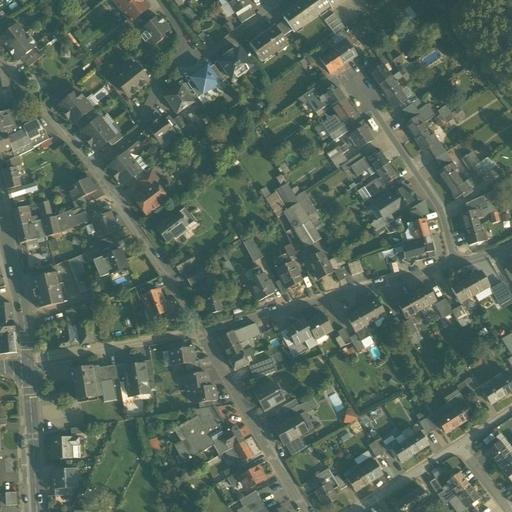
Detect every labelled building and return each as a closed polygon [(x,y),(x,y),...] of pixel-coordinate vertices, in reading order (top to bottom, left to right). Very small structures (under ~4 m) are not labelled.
[(113,1),(122,12),(136,0),(114,0),(113,1)] [(143,3),(140,0),(136,0),(122,12),(128,20),(130,23),(138,17),(148,9),(143,2),(143,3)] [(250,5),(246,0),(233,0),(229,2),(236,14),(249,6),(250,5)] [(292,31),(294,34),(330,8),(331,10),(345,0),(304,0),(282,17),(285,21),(292,31)] [(236,14),(229,2),(221,7),(220,8),(227,19),(235,14),(236,14)] [(416,2),(409,7),(416,18),(423,13),(416,2)] [(85,4),(78,9),(83,16),(90,10),(85,4)] [(237,17),(251,8),(249,6),(236,14),(235,14),(237,17)] [(182,13),(188,22),(197,16),(191,7),(182,13)] [(416,18),(409,7),(404,10),(411,21),(416,18)] [(237,17),(241,24),(255,15),(251,8),(237,17)] [(324,21),(335,36),(345,29),(334,14),(324,21)] [(151,15),(142,22),(136,26),(140,31),(154,19),(151,15)] [(128,33),(136,26),(142,22),(138,17),(130,23),(128,20),(122,25),(128,33)] [(150,39),(156,46),(164,39),(163,37),(170,31),(166,26),(165,27),(163,24),(164,23),(161,19),(160,20),(157,17),(154,19),(140,31),(139,31),(142,35),(140,37),(145,43),(149,40),(148,40),(150,39)] [(0,24),(0,33),(8,27),(10,25),(6,20),(0,24)] [(285,21),(280,25),(275,28),(282,38),(287,35),(292,31),(285,21)] [(223,26),(228,35),(235,30),(230,22),(223,26)] [(0,40),(7,49),(17,62),(35,48),(36,47),(35,46),(26,34),(18,24),(10,30),(8,27),(0,33),(3,37),(0,38),(0,40)] [(250,45),(263,62),(287,45),(282,38),(275,28),(250,45)] [(198,37),(206,49),(214,44),(208,36),(206,37),(203,33),(198,37)] [(331,39),(332,40),(335,45),(345,39),(341,33),(331,39)] [(69,34),(67,36),(78,49),(80,47),(69,34)] [(35,48),(39,52),(49,44),(44,38),(35,46),(36,47),(35,48)] [(331,47),(335,53),(348,44),(345,39),(335,45),(331,47)] [(348,44),(335,53),(343,66),(357,57),(348,44)] [(61,54),(69,54),(69,45),(62,45),(61,54)] [(417,47),(411,51),(417,58),(422,54),(417,47)] [(232,51),(227,54),(243,75),(248,71),(247,70),(251,67),(239,50),(234,53),(232,51)] [(25,63),(29,68),(43,57),(39,52),(25,63)] [(330,75),(343,66),(335,53),(321,62),(330,75)] [(237,80),(243,75),(227,54),(222,58),(224,60),(220,64),(219,64),(224,70),(222,71),(226,75),(227,75),(229,78),(232,81),(236,78),(237,80)] [(135,65),(141,72),(146,68),(135,55),(130,59),(135,65)] [(391,62),(396,69),(402,65),(405,69),(410,66),(402,55),(391,62)] [(100,56),(93,62),(98,68),(105,63),(100,56)] [(84,72),(91,66),(88,62),(81,67),(84,72)] [(219,62),(213,66),(224,81),(229,78),(227,75),(226,75),(222,71),(224,70),(219,64),(220,64),(219,62)] [(410,66),(405,69),(407,73),(402,77),(402,78),(404,81),(419,72),(413,63),(410,66)] [(477,70),(472,64),(466,69),(470,75),(477,70)] [(135,65),(125,73),(139,91),(146,85),(145,84),(146,83),(147,80),(141,72),(135,65)] [(369,74),(378,87),(391,78),(382,65),(369,74)] [(396,69),(399,73),(405,69),(402,65),(396,69)] [(219,85),(224,81),(213,66),(208,69),(219,84),(218,84),(219,85)] [(192,81),(202,95),(209,91),(209,90),(212,88),(218,84),(219,84),(208,69),(207,68),(201,72),(202,73),(198,76),(197,74),(191,79),(192,81)] [(399,73),(402,77),(407,73),(405,69),(399,73)] [(0,88),(12,86),(0,70),(0,88)] [(133,96),(139,91),(125,73),(115,81),(121,89),(127,96),(130,96),(132,95),(133,96)] [(399,73),(391,78),(394,83),(402,78),(402,77),(399,73)] [(394,83),(391,78),(378,87),(387,101),(393,110),(398,106),(406,101),(405,101),(400,93),(401,92),(400,92),(394,83)] [(109,83),(116,92),(121,89),(115,81),(113,79),(109,83)] [(187,84),(198,99),(202,95),(192,81),(187,84)] [(185,84),(181,87),(187,95),(190,92),(185,84)] [(51,97),(55,102),(69,91),(65,86),(51,97)] [(193,104),(187,95),(181,87),(165,98),(176,115),(193,104)] [(407,87),(400,92),(401,92),(400,93),(405,101),(413,96),(407,87)] [(323,96),(329,106),(332,110),(345,101),(336,88),(323,96)] [(303,96),(307,102),(317,95),(313,90),(303,96)] [(11,96),(12,102),(23,98),(17,91),(11,96)] [(63,111),(66,116),(85,101),(83,99),(80,94),(79,94),(77,92),(70,98),(60,105),(59,107),(63,112),(63,111)] [(327,107),(329,106),(323,96),(320,92),(317,95),(307,102),(308,103),(315,115),(327,107)] [(57,101),(60,105),(70,98),(66,93),(57,101)] [(85,101),(91,109),(98,104),(92,95),(85,101)] [(398,106),(402,111),(418,100),(414,95),(413,96),(405,101),(406,101),(398,106)] [(0,100),(0,105),(3,105),(12,102),(11,96),(1,100),(0,100)] [(307,102),(303,96),(296,101),(301,108),(308,103),(307,102)] [(422,106),(418,100),(402,111),(406,117),(409,115),(416,110),(422,106)] [(91,109),(85,101),(66,116),(70,120),(69,120),(73,125),(75,124),(85,116),(92,110),(91,109)] [(332,110),(336,115),(342,124),(343,122),(354,115),(345,101),(332,110)] [(426,106),(417,112),(425,123),(434,117),(426,106)] [(435,120),(437,123),(448,116),(451,114),(446,106),(438,112),(440,116),(435,120)] [(417,112),(416,110),(406,117),(410,123),(413,120),(410,116),(417,112)] [(15,128),(13,122),(10,113),(10,111),(1,114),(0,114),(0,153),(11,150),(8,138),(6,132),(15,130),(15,128)] [(101,120),(104,117),(100,111),(93,117),(95,119),(90,123),(92,125),(100,119),(101,120)] [(422,125),(425,123),(417,112),(410,116),(413,120),(410,123),(405,126),(414,139),(426,131),(422,125)] [(101,120),(107,128),(114,123),(107,114),(104,117),(101,120)] [(346,127),(343,122),(342,124),(336,115),(321,125),(329,136),(329,137),(345,127),(346,127)] [(93,117),(88,121),(85,116),(75,124),(79,128),(82,133),(92,125),(90,123),(95,119),(93,117)] [(134,125),(139,121),(135,116),(130,120),(134,125)] [(179,116),(172,121),(176,126),(180,131),(186,127),(179,116)] [(452,121),(448,116),(437,123),(441,128),(446,125),(452,121)] [(164,120),(171,130),(176,126),(172,121),(169,117),(164,120)] [(85,139),(89,143),(107,128),(101,120),(100,119),(92,125),(82,133),(81,134),(85,139)] [(149,130),(160,144),(166,139),(168,140),(175,135),(163,119),(158,122),(157,121),(152,125),(153,126),(149,130)] [(24,131),(30,143),(46,135),(46,134),(45,134),(43,131),(37,121),(24,127),(24,128),(23,130),(24,131)] [(114,137),(118,133),(121,131),(114,123),(107,128),(114,137)] [(329,136),(321,125),(315,129),(322,141),(329,136)] [(6,132),(8,138),(24,131),(23,130),(24,128),(20,127),(15,128),(15,130),(6,132)] [(329,137),(333,142),(348,132),(345,127),(329,137)] [(114,137),(107,128),(89,143),(92,147),(96,152),(108,143),(115,137),(114,137)] [(349,137),(359,151),(372,142),(363,128),(349,137)] [(30,143),(24,131),(8,138),(11,150),(14,159),(20,156),(33,149),(33,148),(30,143)] [(430,138),(426,131),(414,139),(423,153),(429,150),(438,143),(433,136),(430,138)] [(108,143),(111,147),(122,139),(118,133),(114,137),(115,137),(108,143)] [(49,140),(46,135),(30,143),(33,148),(40,145),(49,140)] [(272,136),(261,143),(268,153),(274,149),(272,146),(277,143),(272,136)] [(40,145),(43,150),(52,145),(50,140),(49,140),(40,145)] [(240,146),(231,141),(227,147),(235,153),(240,146)] [(127,153),(127,154),(137,147),(133,142),(124,150),(127,153)] [(429,150),(431,153),(441,147),(438,143),(429,150)] [(479,155),(489,149),(486,145),(476,151),(479,155)] [(339,150),(343,155),(348,151),(345,146),(339,150)] [(343,155),(339,150),(338,147),(326,155),(332,163),(342,156),(343,155)] [(436,160),(436,159),(445,153),(441,147),(431,153),(436,160)] [(112,173),(115,177),(134,162),(127,154),(127,153),(108,168),(112,173)] [(367,200),(371,206),(374,204),(389,194),(385,186),(397,178),(388,165),(380,153),(377,155),(375,153),(364,160),(351,169),(357,178),(367,172),(369,170),(370,170),(372,168),(376,173),(379,179),(377,180),(377,179),(364,188),(357,193),(364,202),(367,200)] [(445,153),(436,159),(439,165),(449,158),(445,153)] [(463,161),(467,167),(472,163),(475,167),(479,164),(473,154),(463,161)] [(360,155),(347,163),(351,169),(364,160),(360,155)] [(341,167),(347,163),(342,156),(332,163),(337,170),(341,167)] [(479,164),(475,167),(478,171),(482,177),(497,166),(491,157),(479,164)] [(139,158),(134,162),(115,177),(118,181),(122,186),(141,172),(143,170),(146,167),(139,158)] [(444,165),(450,161),(449,158),(439,165),(443,170),(446,168),(444,165)] [(6,163),(9,170),(17,168),(16,167),(14,159),(6,163)] [(437,174),(446,187),(459,178),(455,173),(457,171),(452,164),(450,161),(444,165),(446,168),(443,170),(437,174)] [(290,172),(284,163),(279,167),(285,175),(290,172)] [(347,163),(341,167),(344,173),(351,169),(347,163)] [(470,171),(475,167),(472,163),(467,167),(470,171)] [(21,187),(17,168),(9,170),(3,172),(7,190),(21,187)] [(369,170),(367,172),(371,177),(376,173),(372,168),(370,170),(369,170)] [(133,177),(137,182),(147,175),(143,170),(141,172),(133,177)] [(137,182),(144,191),(154,183),(155,184),(159,181),(151,171),(147,175),(137,182)] [(482,177),(478,171),(472,175),(478,184),(484,180),(482,177)] [(277,181),(283,190),(288,186),(283,177),(277,181)] [(74,202),(74,203),(83,198),(97,191),(95,186),(93,187),(89,178),(77,184),(67,189),(74,202)] [(462,184),(459,178),(446,187),(455,200),(462,196),(464,198),(472,193),(470,190),(465,182),(462,184)] [(59,187),(62,192),(67,189),(77,184),(75,179),(59,187)] [(146,216),(152,212),(162,204),(165,202),(158,193),(159,192),(159,190),(155,184),(154,183),(144,191),(140,194),(139,194),(134,198),(133,199),(139,207),(139,208),(144,214),(145,215),(146,216)] [(10,192),(12,199),(13,199),(29,194),(38,191),(36,185),(35,184),(23,189),(10,192)] [(295,230),(306,249),(321,240),(317,233),(312,226),(310,222),(308,219),(298,204),(295,198),(291,191),(288,186),(283,190),(270,198),(266,200),(276,217),(284,213),(295,230)] [(297,187),(291,191),(295,198),(301,194),(297,187)] [(389,194),(374,204),(383,217),(384,218),(390,214),(398,209),(399,211),(413,202),(404,187),(391,196),(389,194)] [(260,192),(266,200),(270,198),(265,189),(260,192)] [(494,201),(492,190),(483,196),(485,203),(494,201)] [(301,194),(295,198),(298,204),(308,219),(313,215),(317,213),(304,192),(301,194)] [(13,199),(15,204),(31,199),(29,194),(13,199)] [(465,205),(467,211),(468,211),(486,206),(485,203),(483,196),(465,205)] [(86,204),(83,198),(74,203),(74,202),(72,203),(75,209),(86,204)] [(465,230),(465,231),(480,227),(478,221),(482,219),(489,214),(490,214),(497,212),(494,201),(485,203),(486,206),(468,211),(468,213),(461,215),(465,230)] [(416,211),(418,217),(419,217),(420,217),(428,215),(424,202),(409,211),(410,213),(416,211)] [(40,211),(42,221),(52,219),(48,203),(38,205),(40,211)] [(165,208),(162,204),(152,212),(154,214),(157,214),(165,208)] [(377,221),(383,217),(374,204),(371,206),(371,207),(369,208),(377,221)] [(28,207),(30,213),(40,211),(38,205),(28,207)] [(99,209),(102,216),(110,213),(107,206),(99,209)] [(12,212),(16,228),(32,224),(30,213),(28,207),(12,212)] [(183,208),(178,213),(190,229),(195,224),(183,208)] [(80,209),(72,212),(74,217),(82,214),(80,209)] [(60,216),(63,222),(74,217),(72,212),(71,211),(60,216)] [(499,222),(498,218),(497,216),(497,214),(497,212),(490,214),(491,219),(493,224),(499,222)] [(82,214),(74,217),(78,226),(89,222),(85,213),(82,214)] [(97,233),(99,239),(117,232),(110,213),(102,216),(91,221),(93,224),(97,233)] [(174,241),(190,229),(178,213),(155,230),(166,244),(173,239),(174,241)] [(370,225),(375,232),(384,226),(393,220),(394,220),(390,214),(384,218),(383,217),(377,221),(370,225)] [(318,222),(313,215),(308,219),(310,222),(312,226),(318,222)] [(66,231),(78,226),(74,217),(63,222),(60,216),(55,218),(56,218),(58,228),(64,226),(66,231)] [(406,234),(408,242),(415,240),(430,236),(425,221),(422,222),(420,222),(419,217),(418,217),(411,219),(412,224),(407,226),(409,231),(407,232),(406,234)] [(60,234),(58,228),(56,218),(52,219),(42,221),(46,238),(60,234)] [(387,231),(388,235),(399,232),(393,220),(384,226),(387,231)] [(42,221),(37,222),(41,239),(46,238),(42,221)] [(320,221),(318,222),(312,226),(317,233),(325,228),(320,221)] [(36,240),(41,239),(37,222),(32,224),(36,240)] [(36,240),(32,224),(16,228),(20,244),(25,243),(36,240)] [(97,233),(93,224),(84,227),(88,237),(97,233)] [(238,235),(244,232),(240,224),(234,227),(238,235)] [(378,237),(387,231),(384,226),(375,232),(378,237)] [(482,234),(480,227),(465,231),(469,246),(487,241),(485,233),(482,234)] [(238,235),(242,243),(253,238),(248,230),(244,232),(238,235)] [(430,236),(415,240),(417,247),(414,248),(416,256),(424,255),(427,254),(433,252),(434,252),(430,236)] [(96,247),(97,250),(98,250),(114,243),(111,237),(95,244),(96,247)] [(81,239),(73,238),(72,245),(79,247),(81,239)] [(242,243),(253,263),(263,258),(253,238),(242,243)] [(39,250),(36,240),(25,243),(27,253),(39,250)] [(55,240),(49,242),(52,253),(58,251),(55,240)] [(425,260),(424,255),(416,256),(414,248),(417,247),(415,240),(408,242),(402,244),(405,254),(403,254),(404,259),(403,259),(402,262),(412,268),(415,263),(418,262),(425,260)] [(47,242),(39,244),(42,253),(50,251),(47,242)] [(287,254),(289,259),(296,255),(291,245),(284,248),(287,254)] [(102,258),(98,250),(97,250),(90,253),(85,255),(79,257),(82,266),(93,262),(102,258)] [(119,251),(103,257),(110,275),(127,268),(124,258),(122,259),(119,251)] [(59,253),(53,255),(55,262),(61,260),(59,253)] [(307,260),(318,281),(332,274),(332,273),(327,263),(321,253),(307,260)] [(272,261),(277,270),(292,263),(289,259),(287,254),(272,261)] [(174,265),(178,272),(196,262),(192,255),(174,265)] [(339,256),(333,260),(338,267),(347,264),(344,258),(342,259),(339,256)] [(92,290),(82,266),(79,257),(68,262),(81,294),(91,290),(92,290)] [(108,275),(110,275),(103,257),(102,258),(93,262),(100,281),(109,277),(108,275)] [(333,260),(333,259),(327,263),(332,273),(334,272),(340,270),(338,267),(333,260)] [(229,260),(223,263),(229,275),(235,272),(229,260)] [(348,265),(352,277),(363,273),(359,261),(348,265)] [(196,262),(178,272),(180,277),(198,267),(196,262)] [(302,283),(292,263),(277,270),(282,280),(287,290),(288,290),(291,288),(292,290),(298,287),(297,285),(302,283)] [(184,276),(190,286),(206,278),(200,267),(184,276)] [(247,278),(249,281),(264,273),(262,270),(247,278)] [(334,272),(339,283),(345,279),(340,270),(334,272)] [(274,293),(264,273),(249,281),(260,301),(274,293)] [(481,273),(466,281),(474,296),(489,287),(481,273)] [(35,298),(38,310),(63,304),(56,274),(32,280),(35,292),(33,292),(35,299),(35,298)] [(276,283),(282,296),(289,292),(288,290),(287,290),(282,280),(276,283)] [(460,304),(474,296),(466,281),(451,289),(460,304)] [(135,288),(139,301),(143,299),(142,296),(154,292),(153,289),(154,289),(151,282),(135,288)] [(208,287),(209,293),(219,290),(217,284),(208,287)] [(493,294),(498,303),(509,297),(510,296),(503,284),(491,290),(493,294)] [(200,288),(203,300),(211,298),(209,293),(208,287),(200,288)] [(426,287),(412,295),(421,310),(435,302),(426,287)] [(478,303),(493,294),(491,290),(489,287),(474,296),(478,303)] [(143,299),(150,318),(159,314),(160,316),(164,314),(166,317),(173,315),(168,302),(164,304),(158,290),(154,292),(142,296),(143,299)] [(406,319),(421,310),(412,295),(397,304),(406,319)] [(218,296),(211,298),(203,300),(208,316),(223,312),(218,296)] [(511,302),(509,297),(498,303),(502,310),(511,304),(511,302)] [(442,319),(452,314),(451,312),(445,300),(435,306),(442,319)] [(377,301),(362,310),(370,323),(373,321),(382,316),(385,315),(377,301)] [(0,305),(0,324),(14,323),(12,304),(0,305)] [(83,318),(83,320),(89,319),(86,304),(65,311),(66,317),(80,315),(81,318),(83,318)] [(463,307),(451,312),(452,314),(457,322),(467,316),(463,307)] [(362,327),(370,323),(362,310),(346,319),(354,332),(356,335),(360,342),(368,337),(362,327)] [(66,317),(67,326),(77,325),(77,323),(89,322),(89,319),(83,320),(83,318),(81,318),(80,315),(66,317)] [(324,316),(306,326),(315,341),(325,336),(333,331),(324,316)] [(382,316),(373,321),(378,328),(386,323),(382,316)] [(392,336),(403,330),(400,325),(396,319),(386,324),(392,336)] [(410,320),(400,325),(403,330),(407,337),(407,336),(416,331),(410,320)] [(77,323),(77,325),(80,345),(94,343),(91,322),(89,322),(77,323)] [(318,346),(315,341),(306,326),(304,322),(286,332),(293,344),(295,347),(300,356),(318,346)] [(0,334),(15,333),(14,323),(0,324),(0,334)] [(241,329),(244,335),(258,329),(255,324),(241,329)] [(67,326),(69,341),(70,347),(80,345),(77,325),(67,326)] [(241,329),(232,333),(238,344),(248,340),(261,334),(258,329),(244,335),(241,329)] [(340,337),(345,346),(352,343),(349,339),(344,329),(337,333),(340,337)] [(416,331),(407,336),(413,346),(422,341),(416,331)] [(281,335),(288,347),(293,344),(286,332),(281,335)] [(17,354),(15,333),(0,334),(0,352),(0,355),(17,354)] [(219,340),(229,360),(242,353),(238,344),(232,333),(219,340)] [(501,340),(505,347),(511,342),(511,335),(511,334),(501,340)] [(352,343),(354,347),(356,351),(357,353),(364,349),(360,342),(356,335),(349,339),(352,343)] [(315,341),(318,346),(327,340),(325,336),(315,341)] [(345,346),(340,337),(335,340),(340,349),(345,346)] [(360,342),(364,349),(372,345),(368,337),(360,342)] [(249,349),(249,350),(252,348),(248,340),(238,344),(242,353),(249,349)] [(288,347),(295,359),(300,356),(295,347),(293,344),(288,347)] [(344,358),(356,351),(354,347),(342,353),(344,358)] [(171,366),(171,367),(186,364),(194,363),(192,348),(169,352),(171,366)] [(244,356),(246,359),(255,354),(252,348),(249,350),(250,353),(244,356)] [(494,358),(488,349),(481,353),(486,362),(494,358)] [(164,367),(171,366),(169,352),(162,353),(164,367)] [(244,356),(242,353),(229,360),(228,360),(234,372),(249,365),(248,364),(246,359),(244,356)] [(144,365),(146,378),(153,377),(153,376),(150,361),(143,362),(143,365),(144,365)] [(249,370),(253,381),(276,372),(272,361),(249,370)] [(186,364),(187,370),(200,368),(199,362),(194,363),(186,364)] [(124,365),(117,367),(119,380),(119,384),(126,383),(124,368),(125,368),(124,365)] [(126,383),(129,396),(148,393),(148,392),(146,378),(144,365),(143,365),(125,368),(124,368),(126,383)] [(99,367),(92,368),(97,398),(103,397),(101,382),(105,382),(104,373),(100,374),(99,369),(99,367)] [(113,381),(119,380),(117,367),(103,369),(104,373),(105,382),(113,381)] [(97,398),(92,368),(69,372),(71,382),(73,381),(76,401),(97,398)] [(185,392),(191,391),(208,388),(208,387),(206,373),(201,374),(187,376),(183,377),(185,392)] [(511,377),(511,376),(497,384),(505,397),(511,392),(511,377)] [(154,382),(153,377),(146,378),(148,392),(155,391),(155,387),(154,382)] [(398,382),(392,377),(387,383),(394,388),(398,382)] [(470,379),(464,383),(471,394),(477,390),(470,379)] [(113,381),(105,382),(101,382),(103,397),(104,403),(116,401),(113,381)] [(254,395),(264,412),(284,400),(274,383),(254,395)] [(464,398),(471,394),(464,383),(457,387),(464,398)] [(491,406),(505,397),(497,384),(483,394),(491,406)] [(214,386),(208,387),(208,388),(191,391),(194,405),(198,404),(212,402),(216,401),(214,386)] [(443,400),(445,403),(459,395),(457,391),(443,400)] [(447,405),(452,413),(465,405),(459,395),(445,403),(447,405)] [(291,410),(291,411),(298,407),(295,400),(282,408),(285,414),(291,410)] [(291,411),(295,417),(297,416),(297,417),(304,413),(305,414),(306,413),(315,407),(311,400),(302,405),(298,407),(291,411)] [(198,404),(199,410),(213,408),(212,402),(198,404)] [(437,411),(442,419),(452,413),(447,405),(437,411)] [(473,417),(465,405),(452,413),(460,426),(473,417)] [(214,445),(212,441),(209,436),(221,429),(224,434),(228,432),(228,431),(214,408),(213,408),(199,410),(193,411),(196,417),(182,426),(199,455),(214,445)] [(351,408),(348,408),(343,424),(347,425),(357,420),(351,408)] [(304,413),(297,417),(297,416),(295,417),(274,430),(284,446),(285,445),(299,437),(306,433),(313,429),(305,414),(304,413)] [(445,435),(460,426),(452,413),(442,419),(437,422),(445,435)] [(429,417),(424,420),(432,432),(437,429),(429,417)] [(427,435),(432,432),(424,420),(419,423),(427,435)] [(184,463),(199,455),(182,426),(174,430),(175,432),(181,442),(174,446),(180,455),(184,463)] [(72,438),(73,439),(79,438),(88,438),(87,427),(71,430),(71,438),(72,438)] [(222,435),(226,441),(228,440),(233,449),(244,442),(236,427),(228,431),(228,432),(224,434),(222,435)] [(400,433),(401,435),(406,443),(415,437),(409,428),(400,433)] [(222,435),(224,434),(221,429),(209,436),(212,441),(222,435)] [(415,437),(406,443),(414,455),(428,446),(420,434),(415,437)] [(225,453),(233,449),(228,440),(226,441),(222,435),(212,441),(214,445),(220,456),(225,453)] [(395,440),(399,447),(406,443),(401,435),(395,440)] [(482,441),(486,446),(495,440),(491,435),(482,441)] [(392,436),(382,442),(385,447),(394,441),(392,436)] [(285,445),(292,457),(305,449),(299,437),(285,445)] [(72,438),(71,438),(50,439),(51,460),(73,459),(72,446),(79,446),(79,438),(73,439),(72,438)] [(160,449),(157,439),(149,441),(153,452),(160,449)] [(380,439),(374,443),(382,455),(387,451),(388,451),(385,447),(382,442),(380,439)] [(485,449),(487,452),(499,442),(497,439),(485,449)] [(511,449),(504,439),(499,442),(509,455),(511,453),(511,449)] [(400,464),(414,455),(406,443),(399,447),(395,440),(394,441),(385,447),(388,451),(387,451),(392,452),(400,464)] [(244,442),(233,449),(237,457),(235,458),(239,464),(239,465),(253,457),(245,442),(244,442)] [(497,465),(509,455),(499,442),(487,452),(497,465)] [(376,458),(382,455),(374,443),(369,447),(376,458)] [(230,461),(235,458),(237,457),(233,449),(225,453),(230,461)] [(184,463),(180,455),(175,458),(179,466),(184,463)] [(507,477),(511,473),(511,459),(510,456),(509,455),(497,465),(507,477)] [(371,458),(357,467),(361,471),(374,463),(371,458)] [(374,463),(361,471),(369,484),(382,475),(374,463)] [(224,473),(227,479),(239,472),(236,466),(224,473)] [(239,482),(244,491),(265,479),(259,467),(242,477),(238,479),(239,482)] [(355,493),(369,484),(361,471),(357,467),(350,471),(344,475),(347,480),(355,493)] [(438,467),(430,472),(435,479),(443,473),(438,467)] [(177,477),(172,469),(162,474),(167,483),(177,477)] [(317,477),(321,484),(332,477),(328,470),(317,477)] [(52,472),(53,490),(55,490),(67,490),(76,489),(76,488),(71,488),(71,482),(76,482),(75,471),(52,472)] [(242,477),(239,472),(227,479),(231,487),(239,482),(238,479),(242,477)] [(448,484),(451,489),(457,496),(469,487),(459,474),(447,483),(448,484)] [(333,479),(341,491),(346,487),(339,476),(333,479)] [(429,483),(437,496),(443,492),(441,489),(435,480),(429,483)] [(448,484),(441,489),(443,492),(444,494),(451,489),(448,484)] [(315,494),(324,508),(337,500),(328,486),(315,494)] [(469,487),(457,496),(467,509),(479,500),(469,487)] [(421,489),(407,498),(414,509),(428,500),(421,489)] [(451,489),(444,494),(449,502),(457,496),(451,489)] [(243,509),(248,506),(260,499),(256,492),(239,501),(243,508),(243,509)] [(444,506),(449,502),(444,494),(443,492),(437,496),(440,500),(440,499),(444,506)] [(5,493),(6,506),(18,506),(17,493),(5,493)] [(457,511),(462,511),(467,509),(457,496),(449,502),(457,511)] [(397,511),(410,511),(414,509),(407,498),(394,506),(397,511)] [(263,505),(260,499),(248,506),(251,511),(263,505)] [(434,503),(439,511),(448,511),(444,506),(440,499),(440,500),(434,503)]
